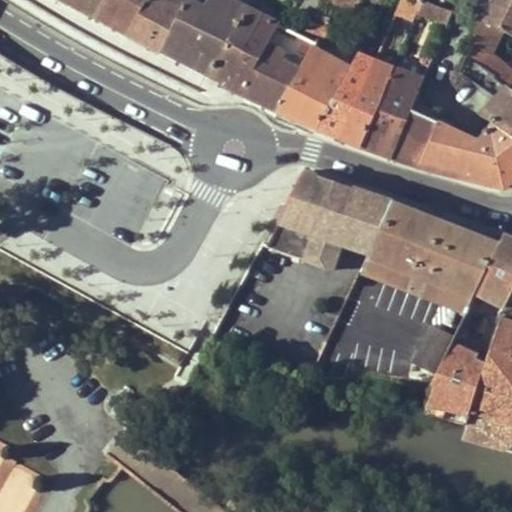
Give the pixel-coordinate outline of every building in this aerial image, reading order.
[(76,0),(74,5),(95,16),(104,0),(76,0)] [(104,0),(95,16),(126,33),(146,0),(104,0)] [(161,52),(186,0),(146,0),(126,33),(161,52)] [(191,69),(223,85),(262,17),(227,0),(208,0),(204,9),(187,0),(186,0),(161,52),(191,69)] [(363,0),(375,5),(377,0),(381,0),(386,2),(387,0),(335,0),(334,3),(355,11),(360,0),(363,0)] [(416,11),(420,2),(415,0),(401,0),(396,14),(412,21),(416,11)] [(511,35),(511,0),(496,0),(486,23),(502,31),(511,35)] [(420,2),(416,11),(446,22),(450,13),(420,2)] [(326,28),(328,20),(313,13),(309,21),(326,28)] [(223,85),(240,93),(278,25),(262,17),(223,85)] [(497,77),(496,79),(511,90),(511,70),(492,54),(502,31),(486,23),(481,20),(466,56),(491,70),(497,77)] [(323,35),(326,28),(309,21),(304,34),(319,42),(323,35)] [(315,43),(278,25),(240,93),(277,111),(311,50),(315,43)] [(317,129),(350,69),(311,50),(277,111),(317,129)] [(341,139),(375,63),(357,56),(350,69),(317,129),(341,139)] [(511,90),(496,79),(497,77),(491,70),(466,56),(459,72),(496,98),(479,116),(492,125),(511,138),(511,90)] [(454,84),(459,72),(430,61),(426,73),(454,84)] [(375,63),(341,139),(360,146),(392,69),(375,63)] [(360,146),(391,157),(422,81),(392,69),(360,146)] [(426,73),(422,81),(391,157),(420,166),(438,123),(454,84),(426,73)] [(108,123),(104,144),(138,150),(142,129),(108,123)] [(420,166),(475,180),(505,188),(511,182),(511,138),(492,125),(487,131),(485,130),(481,133),(483,135),(477,142),(475,142),(463,135),(438,123),(420,166)] [(328,278),(340,254),(358,216),(349,212),(359,190),(305,173),(280,222),(312,238),(300,265),(328,278)] [(349,212),(358,216),(340,254),(365,266),(393,204),(394,202),(359,190),(349,212)] [(362,272),(396,285),(401,271),(392,268),(417,213),(393,204),(365,266),(362,272)] [(417,213),(392,268),(401,271),(426,216),(417,213)] [(449,224),(426,216),(401,271),(396,285),(405,288),(410,278),(425,279),(449,224)] [(484,277),(500,244),(449,224),(425,279),(410,278),(405,288),(467,313),(484,277)] [(271,248),(303,258),(307,242),(276,232),(271,248)] [(457,337),(439,375),(434,387),(436,388),(470,414),(480,384),(492,349),(504,318),(507,308),(511,298),(511,238),(504,236),(500,244),(484,277),(467,313),(469,313),(457,337)] [(511,320),(504,318),(492,349),(511,355),(511,320)] [(439,375),(457,337),(432,324),(414,362),(439,375)] [(511,391),(511,355),(492,349),(480,384),(511,391)] [(201,364),(204,356),(196,352),(193,360),(201,364)] [(511,391),(480,384),(470,414),(511,424),(511,391)] [(464,437),(506,450),(511,446),(511,424),(470,414),(464,437)]
